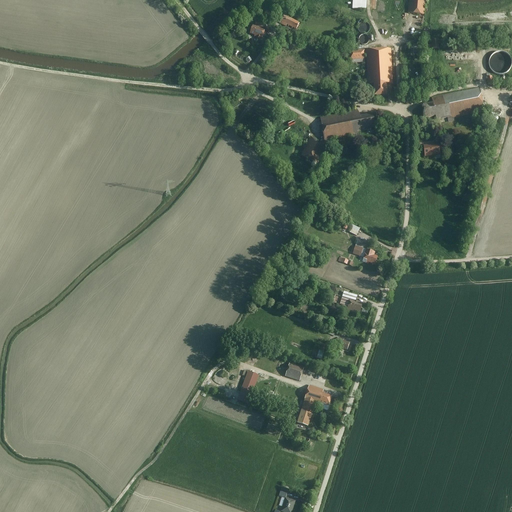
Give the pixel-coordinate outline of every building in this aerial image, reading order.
[(424,0),(408,0),(408,13),(425,13),(424,0)] [(300,24),(282,15),(279,22),(296,31),(300,24)] [(248,34),(260,41),(269,25),(257,19),(248,34)] [(391,50),(367,50),(369,97),(387,97),(386,84),(393,79),(391,50)] [(363,51),(350,52),(350,62),(364,61),(363,51)] [(478,90),(431,100),(432,105),(422,107),(425,119),(435,117),(436,122),(483,113),(478,90)] [(358,111),(321,119),(325,140),(374,128),(371,115),(359,117),(358,111)] [(319,143),(309,138),(301,157),(311,161),(319,143)] [(436,144),(421,146),(422,157),(437,156),(436,144)] [(360,228),(349,223),(346,231),(356,235),(360,228)] [(353,255),(361,258),(365,245),(357,242),(353,255)] [(374,255),(365,251),(361,262),(374,267),(377,258),(373,257),(374,255)] [(354,261),(343,257),(341,262),(352,266),(354,261)] [(362,304),(349,300),(346,309),(359,313),(362,304)] [(350,344),(336,340),(334,349),(347,353),(350,344)] [(322,359),(325,346),(320,345),(316,358),(322,359)] [(302,370),(288,365),(284,376),(299,381),(302,370)] [(258,376),(247,372),(239,399),(249,402),(258,376)] [(298,387),(279,381),(275,393),(294,399),(298,387)] [(323,391),(308,386),(303,401),(301,400),(293,423),(302,425),(309,401),(327,406),(330,396),(322,393),(323,391)] [(287,489),(280,488),(278,497),(284,498),(287,489)] [(291,511),(294,502),(284,500),(281,511),(291,511)]
